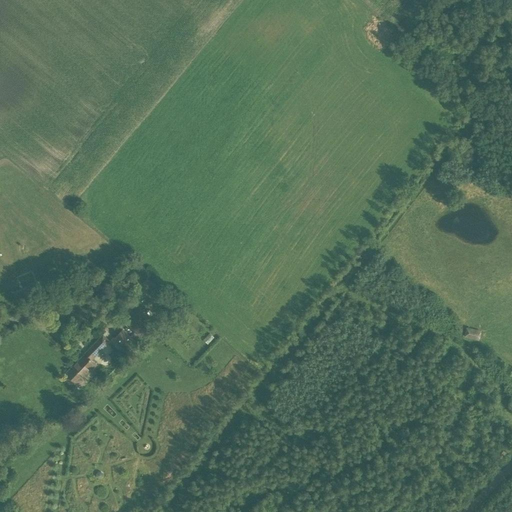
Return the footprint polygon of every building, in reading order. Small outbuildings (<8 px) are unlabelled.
[(26,301),(39,296),(36,288),(23,294),(26,301)] [(126,318),(133,312),(129,307),(122,313),(126,318)] [(141,338),(154,323),(140,309),(126,323),(141,338)] [(481,330),(466,327),(464,336),(479,340),(481,330)] [(130,338),(122,331),(115,339),(127,351),(140,337),(134,332),(130,338)] [(66,374),(77,384),(81,388),(87,382),(83,378),(96,365),(91,360),(109,342),(103,336),(66,374)]
